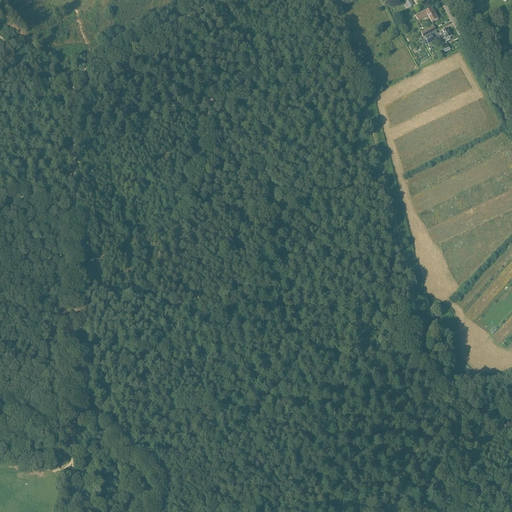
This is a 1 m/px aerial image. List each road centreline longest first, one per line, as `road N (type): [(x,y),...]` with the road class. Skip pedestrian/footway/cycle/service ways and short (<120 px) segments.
road 1 (track): [(73,77),(72,475)]
road 2 (unclassified): [(511,127),(441,0)]
